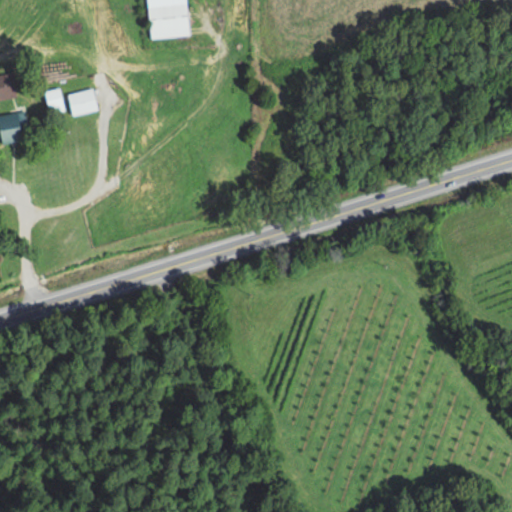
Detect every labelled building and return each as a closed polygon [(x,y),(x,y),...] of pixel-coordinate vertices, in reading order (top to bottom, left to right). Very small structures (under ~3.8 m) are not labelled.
[(189,35),(185,0),(145,0),(149,39),(189,35)] [(0,98),(15,96),(11,72),(0,74),(0,98)] [(63,110),(59,88),(43,91),(48,114),(63,110)] [(96,111),(92,89),(67,94),(71,116),(96,111)] [(21,130),(27,129),(24,111),(0,115),(0,140),(0,143),(23,139),(21,130)]
